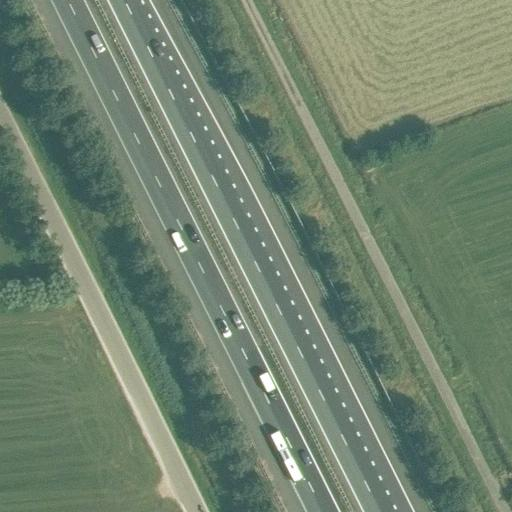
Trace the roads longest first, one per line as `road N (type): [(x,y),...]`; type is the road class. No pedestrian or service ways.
road 1 (unclassified): [(509,511),(247,0)]
road 2 (motorway): [(65,0),(322,511)]
road 3 (motorway): [(377,511),(122,0)]
road 4 (unclassified): [(192,511),(0,116)]
